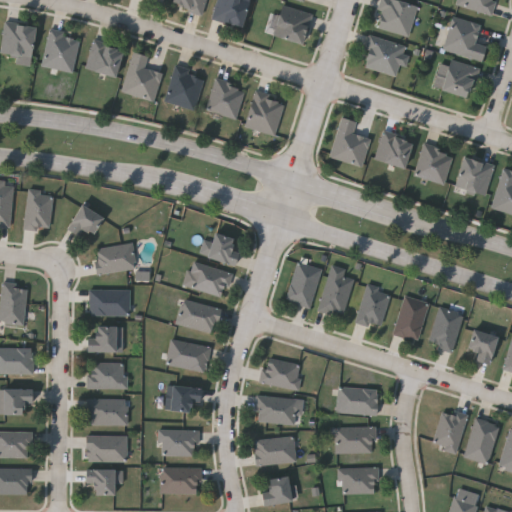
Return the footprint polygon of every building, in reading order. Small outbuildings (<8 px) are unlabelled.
[(171,5),(172,0),(207,0),(203,15),(171,5)] [(213,20),(217,0),(249,0),(242,27),(213,20)] [(411,35),(376,29),(380,0),(395,0),(417,3),(411,35)] [(495,0),(492,15),(457,6),(458,0),(495,0)] [(304,45),(274,37),(282,5),(312,14),(304,45)] [(452,17),(481,25),(476,44),(487,46),(483,61),(443,51),(452,17)] [(29,64),(15,62),(16,56),(1,54),(7,23),(36,28),(29,64)] [(81,37),(73,73),(43,67),(50,31),(81,37)] [(398,76),(362,68),(369,36),(405,44),(398,76)] [(123,49),(115,78),(86,70),(94,41),(123,49)] [(149,57),(146,68),(163,73),(155,102),(123,93),(134,52),(149,57)] [(479,68),(470,99),(442,91),(450,60),(479,68)] [(206,75),(196,111),(166,103),(175,67),(206,75)] [(246,89),(237,120),(207,111),(217,80),(246,89)] [(276,136),(245,127),(255,92),(286,101),(276,136)] [(357,122),(353,134),(371,139),(363,168),(330,158),(341,118),(357,122)] [(404,169),(375,160),(384,133),(413,142),(404,169)] [(455,154),(444,185),(415,175),(425,144),(455,154)] [(494,167),(485,197),(455,188),(464,158),(494,167)] [(492,209),(511,214),(511,170),(504,169),(492,209)] [(9,226),(0,225),(0,181),(13,183),(9,226)] [(24,227),(28,189),(53,192),(49,230),(24,227)] [(78,236),(65,229),(80,204),(101,217),(91,234),(82,229),(78,236)] [(234,266),(206,257),(214,232),(234,239),(231,248),(239,251),(234,266)] [(135,269),(97,273),(94,248),(132,243),(135,269)] [(224,297),(184,287),(190,261),(231,271),(224,297)] [(321,269),(309,308),(285,300),(296,262),(321,269)] [(151,272),(137,271),(136,281),(151,282),(151,272)] [(317,310),(329,273),(353,280),(341,317),(317,310)] [(0,322),(0,308),(2,282),(27,284),(23,324),(0,322)] [(389,292),(379,329),(355,322),(366,285),(389,292)] [(129,315),(88,315),(88,289),(129,289),(129,315)] [(391,333),(404,295),(429,303),(416,341),(391,333)] [(220,310),(210,335),(175,321),(185,297),(220,310)] [(462,313),(451,350),(428,343),(438,307),(462,313)] [(115,352),(86,352),(86,340),(94,340),(94,325),(115,325),(115,352)] [(488,364),(474,360),(477,352),(466,349),(472,329),(497,337),(488,364)] [(511,369),(503,367),(511,333),(511,369)] [(167,366),(170,340),(209,345),(206,370),(167,366)] [(0,347),(33,347),(33,373),(0,373),(0,347)] [(301,364),(297,390),(259,383),(263,358),(301,364)] [(126,388),(87,388),(87,362),(126,362),(126,388)] [(188,412),(169,411),(171,385),(201,387),(200,402),(189,402),(188,412)] [(376,388),(376,414),(336,414),(337,387),(376,388)] [(20,414),(1,414),(1,388),(31,388),(31,402),(20,402),(20,414)] [(254,421),(256,395),(301,398),(300,424),(254,421)] [(86,398),(126,398),(126,425),(86,425),(86,398)] [(432,446),(441,409),(466,416),(456,452),(432,446)] [(487,464),(463,457),(475,418),(499,425),(487,464)] [(336,453),(336,426),(374,426),(374,453),(336,453)] [(197,429),(197,456),(159,456),(159,429),(197,429)] [(511,472),(498,468),(508,429),(511,430),(511,472)] [(0,430),(31,431),(31,457),(0,456),(0,430)] [(126,435),(126,460),(85,460),(85,435),(126,435)] [(294,437),(295,463),(255,465),(254,439),(294,437)] [(160,466),(201,466),(201,493),(160,493),(160,466)] [(0,468),(30,468),(30,493),(0,493),(0,468)] [(377,468),(377,494),(339,494),(339,468),(377,468)] [(84,485),(84,469),(113,469),(113,495),(92,495),(92,485),(84,485)] [(260,479),(287,476),(290,502),(263,505),(260,479)] [(448,511),(453,497),(478,504),(475,511),(448,511)]
